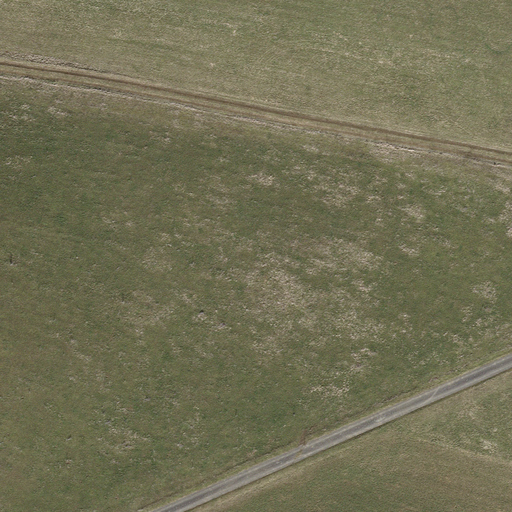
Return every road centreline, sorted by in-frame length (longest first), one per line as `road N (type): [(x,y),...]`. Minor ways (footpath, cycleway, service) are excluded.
road 1 (track): [(511,149),(0,66)]
road 2 (track): [(511,362),(165,511)]
